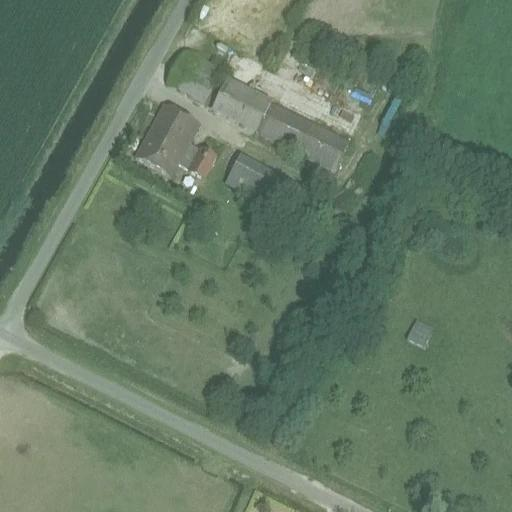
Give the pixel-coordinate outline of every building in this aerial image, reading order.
[(185,54),(167,88),(204,108),(223,74),(185,54)] [(348,146),(270,107),(225,84),(211,114),(256,137),(333,177),(348,146)] [(204,183),(215,162),(199,153),(189,148),(199,130),(162,110),(134,162),(171,182),(177,169),(204,183)] [(310,198),(240,158),(224,186),(294,226),(310,198)] [(411,317),(403,334),(417,342),(426,325),(411,317)] [(307,388),(297,383),(292,392),(302,398),(307,388)]
